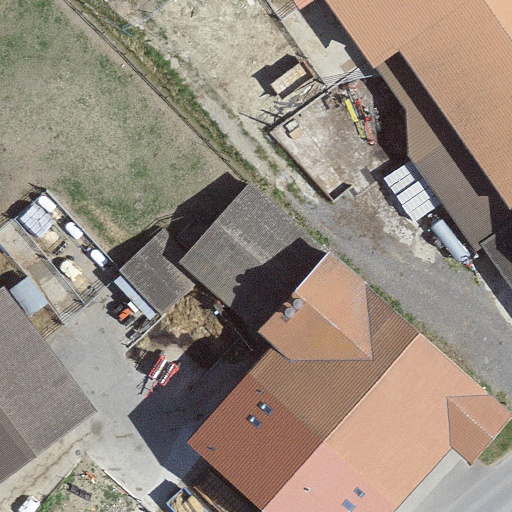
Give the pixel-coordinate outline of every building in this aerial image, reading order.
[(511,0),(300,0),(309,13),(328,0),(338,0),(388,72),(371,83),(511,289),(511,0)] [(308,134),(349,110),(333,82),(291,106),(308,134)] [(322,239),(251,181),(190,257),(157,230),(124,269),(172,308),(197,278),(252,323),(322,239)] [(282,339),(198,431),(288,511),(393,511),(460,438),(482,458),(511,423),(511,391),(343,240),(267,325),(282,339)] [(6,283),(0,287),(0,474),(96,403),(6,283)]
